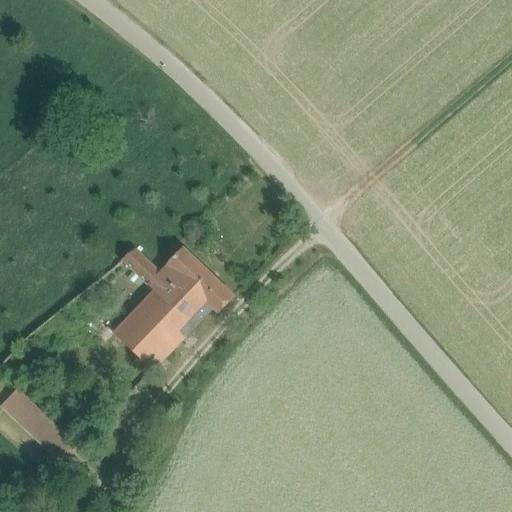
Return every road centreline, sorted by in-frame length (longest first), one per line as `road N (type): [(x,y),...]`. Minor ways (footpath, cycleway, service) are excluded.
road 1 (unclassified): [(87,0),(157,53),(260,154),(511,444)]
road 2 (track): [(113,511),(145,428),(185,363),(321,229)]
